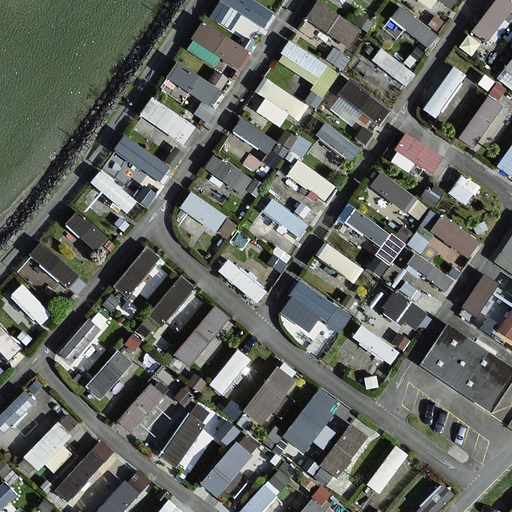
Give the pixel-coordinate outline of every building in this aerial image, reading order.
[(268,14),(246,0),(224,0),(223,2),(260,27),(268,14)] [(455,0),(433,0),(447,11),(455,0)] [(511,8),(511,0),(494,0),(469,33),(484,45),(511,8)] [(358,32),(314,2),(303,19),(347,49),(358,32)] [(436,37),(399,7),(389,19),(426,49),(436,37)] [(372,24),(356,14),(351,23),(366,33),(372,24)] [(246,53),(200,23),(189,41),(235,71),(246,53)] [(261,34),(252,28),(245,37),(254,43),(261,34)] [(325,67),(287,42),(279,54),(317,79),(325,67)] [(343,56),(332,48),(324,60),(335,67),(343,56)] [(423,54),(415,48),(409,56),(417,62),(423,54)] [(413,76),(379,50),(370,61),(404,88),(413,76)] [(511,57),(502,70),(511,77),(511,57)] [(219,92),(174,63),(164,79),(200,103),(208,108),(219,92)] [(464,76),(452,67),(421,111),(433,120),(464,76)] [(227,80),(214,71),(206,83),(219,91),(227,80)] [(306,107),(262,78),(252,93),(297,122),(306,107)] [(388,112),(348,80),(335,96),(376,128),(388,112)] [(505,90),(496,83),(488,94),(498,101),(505,90)] [(321,101),(310,92),(303,102),(315,110),(321,101)] [(501,107),(486,97),(456,139),(471,150),(501,107)] [(193,128),(149,98),(137,116),(181,146),(193,128)] [(208,108),(200,103),(193,115),(206,124),(214,112),(208,108)] [(275,143),(239,119),(230,132),(266,156),(275,143)] [(361,152),(326,125),(316,137),(351,165),(361,152)] [(372,134),(362,127),(354,139),(364,146),(372,134)] [(296,139),(284,131),(276,143),(288,150),(296,139)] [(441,159),(403,134),(392,151),(430,176),(441,159)] [(167,168),(122,136),(111,151),(157,183),(167,168)] [(511,143),(495,168),(508,178),(511,172),(511,143)] [(183,155),(173,147),(163,162),(173,169),(183,155)] [(238,195),(249,180),(213,155),(202,169),(238,195)] [(333,188),(297,161),(286,175),(322,202),(333,188)] [(463,169),(452,188),(471,200),(483,181),(463,169)] [(135,203),(98,172),(88,184),(125,215),(135,203)] [(415,200),(379,173),(368,188),(404,215),(415,200)] [(263,187),(253,180),(245,191),(255,198),(263,187)] [(155,195),(142,186),(133,199),(145,209),(155,195)] [(428,193),(424,190),(418,199),(432,209),(443,192),(433,186),(428,193)] [(224,218),(189,193),(178,209),(213,234),(224,218)] [(306,226),(270,200),(261,213),(297,239),(306,226)] [(310,210),(300,203),(293,213),(303,220),(310,210)] [(389,236),(353,210),(343,223),(379,249),(389,236)] [(106,241),(75,213),(64,225),(94,253),(106,241)] [(477,244),(440,217),(428,233),(466,260),(477,244)] [(128,225),(119,218),(113,225),(122,233),(128,225)] [(235,226),(226,220),(216,233),(226,240),(235,226)] [(411,233),(402,226),(394,237),(403,244),(411,233)] [(511,232),(493,262),(511,274),(511,232)] [(402,244),(390,236),(379,253),(392,261),(402,244)] [(77,277),(38,243),(27,256),(66,290),(77,277)] [(362,271),(323,243),(313,257),(352,285),(362,271)] [(158,259),(144,248),(111,287),(125,299),(158,259)] [(451,282),(413,254),(405,266),(442,293),(451,282)] [(283,263),(273,256),(267,264),(276,272),(283,263)] [(387,267),(374,257),(365,269),(378,278),(387,267)] [(264,293),(226,261),(216,272),(254,305),(264,293)] [(497,286),(482,275),(460,308),(475,319),(497,286)] [(193,288),(179,277),(145,317),(159,328),(193,288)] [(287,296),(290,298),(278,314),(308,334),(319,319),(325,323),(335,308),(298,281),(287,296)] [(50,316),(20,285),(9,296),(39,327),(50,316)] [(425,315),(392,292),(380,308),(383,311),(381,315),(399,327),(401,323),(413,332),(425,315)] [(355,300),(347,295),(340,304),(348,310),(355,300)] [(511,342),(511,306),(495,331),(511,343),(511,342)] [(227,320),(212,307),(171,357),(186,369),(227,320)] [(494,324),(483,317),(476,326),(487,334),(494,324)] [(99,331),(86,320),(57,354),(69,365),(99,331)] [(153,328),(144,321),(135,331),(144,338),(153,328)] [(445,325),(418,367),(484,411),(511,370),(445,325)] [(397,354),(359,326),(350,339),(388,366),(397,354)] [(19,351),(0,330),(0,356),(6,363),(19,351)] [(409,342),(398,334),(391,344),(402,352),(409,342)] [(141,342),(132,335),(123,345),(132,353),(141,342)] [(130,364),(115,351),(84,388),(99,400),(130,364)] [(244,365),(232,356),(208,385),(221,394),(244,365)] [(293,382),(275,368),(241,413),(259,427),(293,382)] [(205,384),(193,375),(186,385),(198,394),(205,384)] [(41,387),(35,381),(27,389),(33,395),(41,387)] [(153,388),(149,385),(115,423),(129,435),(163,397),(162,396),(167,390),(158,382),(153,388)] [(192,398),(181,389),(172,399),(183,408),(192,398)] [(334,403),(318,390),(280,438),(300,453),(329,415),(326,412),(334,403)] [(34,404),(22,392),(0,413),(0,433),(2,435),(34,404)] [(188,415),(186,414),(156,457),(174,469),(203,426),(201,424),(208,413),(195,405),(188,415)] [(76,424),(66,415),(57,424),(67,434),(76,424)] [(239,432),(225,421),(213,437),(226,448),(239,432)] [(22,460),(32,469),(36,473),(43,466),(71,437),(67,434),(57,424),(56,423),(21,459),(22,460)] [(366,438),(349,425),(318,467),(335,479),(366,438)] [(237,445),(234,443),(198,485),(215,499),(251,457),(249,455),(258,445),(245,435),(237,445)] [(112,453),(99,441),(52,492),(65,504),(112,453)] [(406,456),(393,447),(364,486),(377,495),(406,456)] [(318,467),(308,459),(301,468),(311,476),(318,467)] [(32,469),(22,460),(17,465),(27,475),(32,469)] [(10,471),(0,461),(0,477),(1,479),(10,471)] [(149,483),(137,471),(126,483),(139,495),(149,483)] [(289,481),(277,471),(267,482),(278,493),(289,481)] [(52,488),(46,481),(39,488),(46,495),(52,488)] [(121,511),(137,495),(122,482),(95,511),(121,511)] [(0,511),(15,497),(2,483),(0,485),(0,511)] [(436,511),(452,496),(441,485),(414,511),(436,511)] [(260,511),(274,497),(262,486),(237,511),(260,511)] [(48,511),(52,508),(43,500),(36,508),(40,511),(48,511)] [(179,511),(166,501),(157,511),(179,511)] [(322,511),(323,511),(310,501),(300,511),(322,511)]
